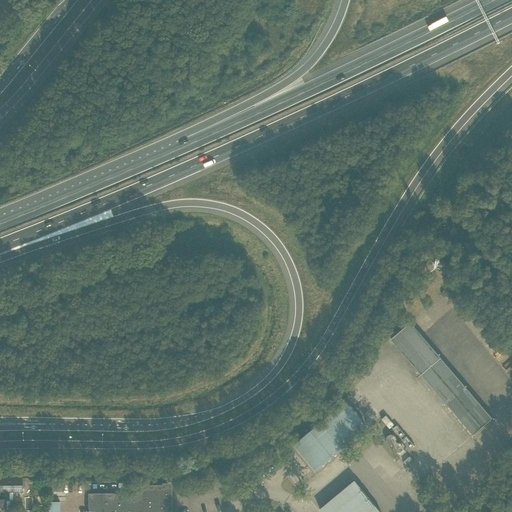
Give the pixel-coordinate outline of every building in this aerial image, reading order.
[(444,260),(436,266),(439,271),(447,265),(444,260)] [(410,323),(391,339),(394,343),(421,374),(421,375),(440,358),(421,335),(410,323)] [(440,358),(421,375),(472,434),(491,418),(440,358)] [(412,460),(409,457),(403,461),(405,465),(412,460)] [(0,511),(4,511),(4,500),(8,500),(7,491),(21,491),(20,478),(0,478),(0,511)] [(328,511),(389,511),(364,482),(328,511)] [(170,511),(170,485),(143,485),(143,493),(89,493),(88,511),(170,511)] [(62,511),(62,501),(50,501),(49,511),(62,511)]
